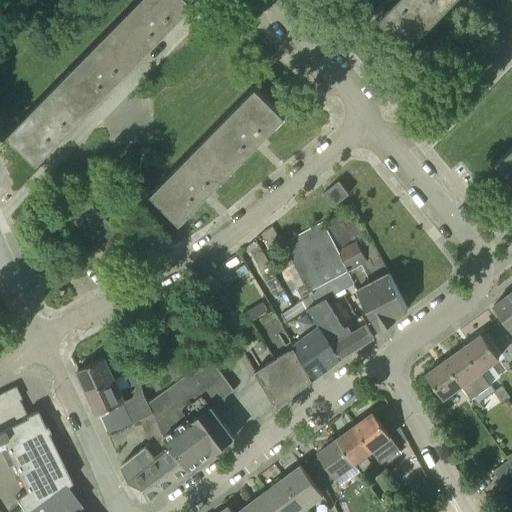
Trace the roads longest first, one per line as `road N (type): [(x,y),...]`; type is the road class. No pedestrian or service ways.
road 1 (residential): [(43,348),(200,260),(362,121)]
road 2 (residential): [(381,358),(170,511)]
road 3 (residential): [(481,271),(476,248),(362,121)]
road 4 (residential): [(122,511),(43,348)]
road 5 (residential): [(461,511),(381,358)]
road 6 (residential): [(362,121),(291,37),(283,10),(289,0)]
road 7 (residential): [(481,271),(466,298),(381,358)]
